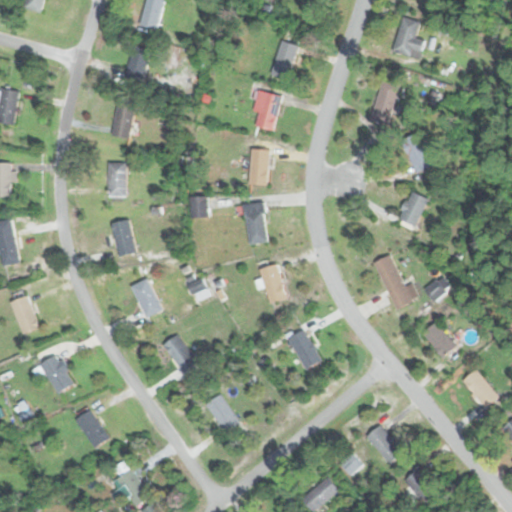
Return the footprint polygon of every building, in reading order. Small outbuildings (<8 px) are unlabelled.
[(42,13),(45,0),(26,0),(24,9),(42,13)] [(146,0),(140,25),(157,30),(166,0),(146,0)] [(419,58),(425,40),(416,37),(421,21),(404,16),(393,51),(419,58)] [(299,45),(282,40),(272,74),(288,79),(299,45)] [(150,49),(133,45),(126,82),(144,85),(150,49)] [(400,79),(382,75),(373,122),(391,125),(400,79)] [(0,96),(0,122),(15,124),(19,91),(1,88),(0,96)] [(255,125),(276,129),(281,95),(260,91),(255,125)] [(131,139),(137,104),(119,101),(112,135),(131,139)] [(402,141),(416,173),(435,165),(420,133),(402,141)] [(270,184),(270,148),(252,148),(252,184),(270,184)] [(0,197),(13,197),(13,171),(12,171),(12,162),(0,162),(0,197)] [(128,162),(109,162),(109,195),(128,195),(128,162)] [(415,227),(430,199),(412,190),(398,218),(415,227)] [(208,196),(192,196),(192,217),(208,217),(208,196)] [(246,204),(251,245),(269,242),(264,201),(246,204)] [(21,261),(11,219),(0,221),(0,251),(3,264),(21,261)] [(113,222),(119,256),(137,252),(131,219),(113,222)] [(375,262),(395,309),(419,298),(413,283),(405,287),(391,255),(375,262)] [(288,297),(275,263),(259,270),(272,303),(288,297)] [(133,285),(147,317),(163,310),(150,278),(133,285)] [(191,283),(196,295),(207,290),(202,279),(191,283)] [(39,329),(30,295),(13,300),(22,334),(39,329)] [(457,345),(435,322),(423,334),(444,357),(457,345)] [(323,360),(304,330),(288,339),(307,370),(323,360)] [(199,362),(179,334),(164,345),(184,373),(199,362)] [(75,383),(56,355),(41,365),(61,393),(75,383)] [(497,395),(477,369),(463,381),(482,406),(497,395)] [(242,422),(220,394),(206,405),(228,433),(242,422)] [(110,439),(91,410),(77,420),(95,448),(110,439)] [(406,450),(381,425),(367,439),(392,464),(406,450)] [(363,464),(352,454),(342,464),(353,475),(363,464)] [(137,506),(151,498),(126,461),(116,468),(121,476),(113,481),(119,490),(112,494),(119,505),(131,497),(137,506)] [(430,507),(443,494),(418,469),(405,482),(430,507)] [(315,511),(340,490),(329,477),(303,499),(313,511),(315,511)]
